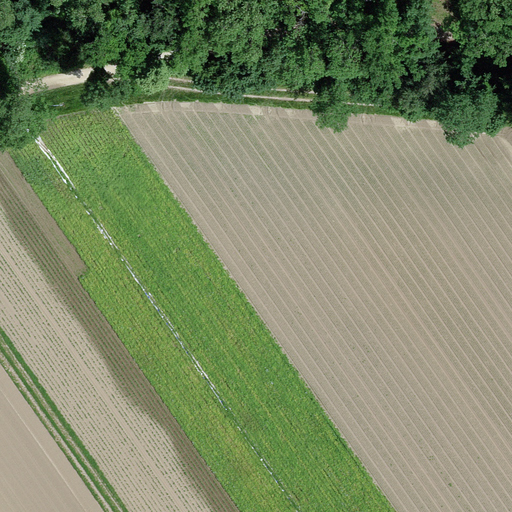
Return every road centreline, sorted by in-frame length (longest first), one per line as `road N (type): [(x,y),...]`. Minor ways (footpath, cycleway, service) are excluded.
road 1 (track): [(511,40),(386,34),(234,51),(0,97)]
road 2 (track): [(127,72),(233,97),(511,112)]
